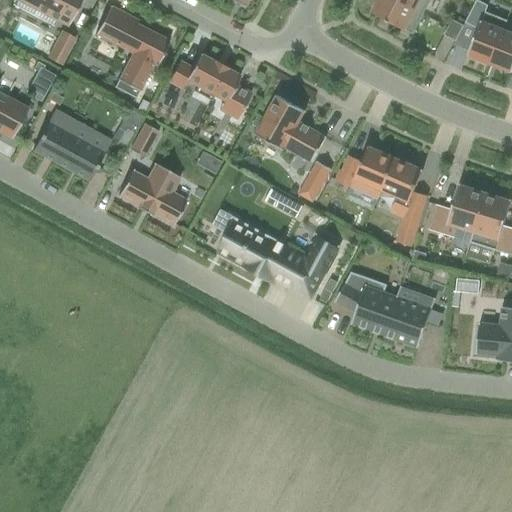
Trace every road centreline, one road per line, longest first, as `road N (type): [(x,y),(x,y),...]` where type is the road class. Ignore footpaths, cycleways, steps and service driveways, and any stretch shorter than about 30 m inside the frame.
road 1 (residential): [(511,390),(383,374),(337,355),(0,170)]
road 2 (residential): [(306,31),(443,112),(511,135)]
road 3 (residential): [(306,31),(260,46),(171,0)]
